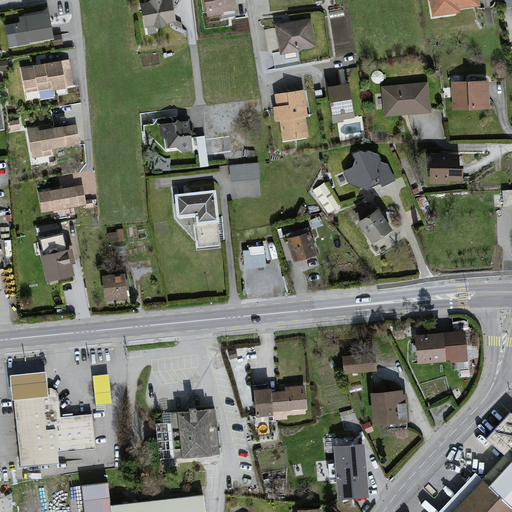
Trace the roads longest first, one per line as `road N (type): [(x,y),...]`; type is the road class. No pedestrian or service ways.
road 1 (primary): [(511,292),(0,340)]
road 2 (tertiary): [(511,293),(496,381),(384,511)]
